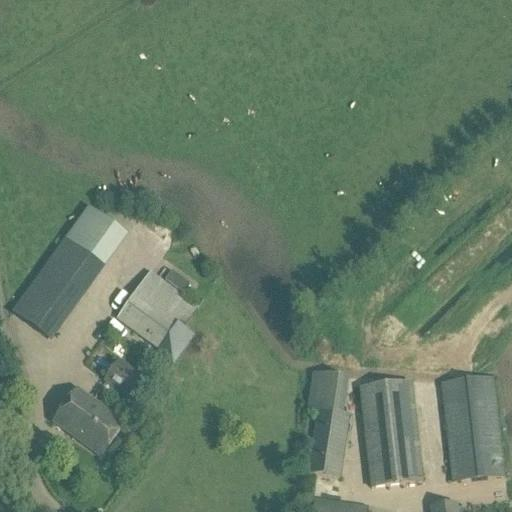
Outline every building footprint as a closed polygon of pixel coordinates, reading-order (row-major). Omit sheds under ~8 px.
[(58,239),(7,315),(44,340),(95,264),(58,239)] [(150,274),(117,321),(161,352),(178,325),(183,329),(198,308),(150,274)] [(191,289),(172,275),(165,285),(184,298),(191,289)] [(203,362),(232,373),(240,355),(210,343),(203,362)] [(119,361),(103,383),(106,385),(142,410),(157,388),(119,361)] [(316,412),(307,473),(341,478),(351,417),(342,416),(347,377),(313,372),(308,411),(316,412)] [(413,384),(362,389),(372,488),(423,483),(413,384)] [(496,385),(444,390),(453,484),(505,479),(496,385)] [(76,389),(54,423),(102,455),(125,421),(76,389)] [(316,501),(314,511),(368,511),(316,501)]
